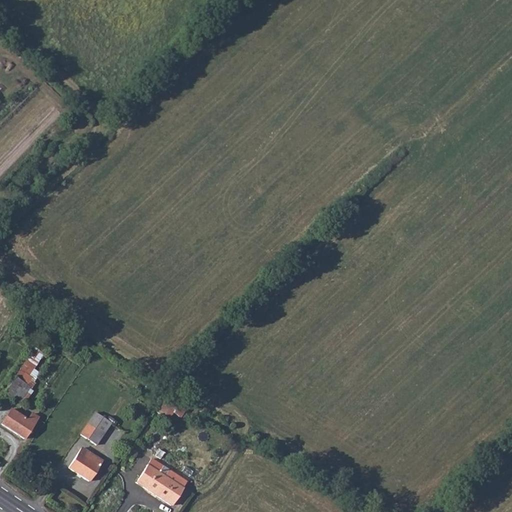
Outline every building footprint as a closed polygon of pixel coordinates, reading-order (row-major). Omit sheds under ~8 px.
[(23,383),(29,387),(39,374),(24,363),(14,377),(23,383)] [(4,392),(12,398),(15,395),(23,383),(14,377),(4,392)] [(29,387),(23,383),(15,395),(23,401),(28,394),(31,390),(29,388),(29,387)] [(187,406),(169,395),(157,413),(163,418),(169,410),(172,412),(180,418),(187,406)] [(27,420),(10,409),(1,424),(24,439),(38,417),(31,414),(27,420)] [(169,410),(163,418),(167,420),(172,412),(169,410)] [(96,445),(110,423),(95,413),(80,435),(96,445)] [(90,453),(82,448),(69,468),(89,481),(99,465),(87,457),(90,453)] [(87,457),(99,465),(102,461),(90,453),(87,457)] [(163,466),(151,459),(136,483),(171,505),(186,482),(168,470),(164,476),(158,473),(163,466)] [(158,473),(164,476),(168,470),(163,466),(158,473)]
